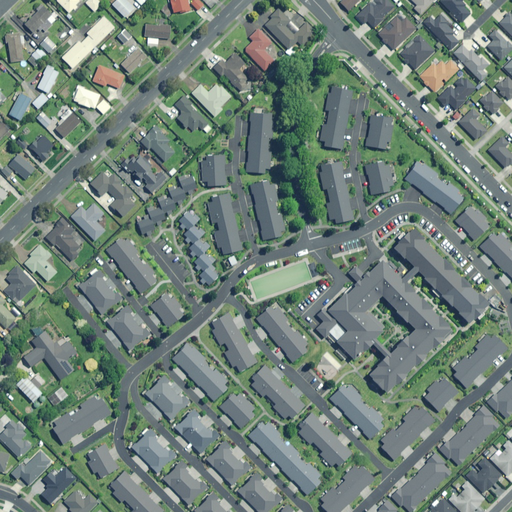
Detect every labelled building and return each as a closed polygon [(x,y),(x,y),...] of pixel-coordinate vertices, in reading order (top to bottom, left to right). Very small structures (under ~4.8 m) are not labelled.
[(81,1),(80,0),(55,0),(70,15),(77,8),(76,6),(81,1)] [(101,5),(96,0),(88,0),(85,4),(94,12),(101,5)] [(134,9),(124,0),(116,0),(111,5),(124,18),(134,9)] [(190,11),(186,0),(169,0),(173,14),(183,11),(183,13),(190,11)] [(203,6),(197,0),(194,0),(190,4),(197,12),(203,6)] [(343,0),(340,3),(348,12),(360,0),(343,0)] [(374,0),(376,2),(374,5),(370,1),(355,16),(364,25),(367,23),(372,28),(387,14),(386,13),(395,4),(391,0),(374,0)] [(434,0),(409,0),(416,6),(413,9),(420,16),(434,0)] [(464,7),(465,6),(462,2),(462,1),(461,0),(441,0),(440,2),(459,24),(470,15),(464,7)] [(52,26),(51,25),(55,21),(58,18),(53,13),(52,15),(43,6),(24,25),(33,34),(39,28),(45,33),(52,26)] [(290,21),(277,9),(270,18),(271,19),(264,27),(289,51),(296,43),(302,48),(316,33),(306,22),(294,35),(285,26),(290,21)] [(511,13),(508,18),(507,17),(499,24),(511,37),(511,13)] [(446,22),(440,15),(434,20),(430,16),(423,23),(450,51),(458,43),(451,35),(453,33),(445,23),(446,22)] [(401,21),(395,16),(377,34),(382,39),(381,40),(385,44),(386,43),(393,51),(416,28),(405,17),(401,21)] [(114,29),(103,18),(86,34),(88,37),(81,44),(79,42),(62,59),(72,70),(114,29)] [(170,27),(145,25),(144,38),(147,38),(146,50),(157,50),(158,39),(169,40),(170,27)] [(271,43),(258,29),(249,38),(253,42),(244,50),(264,72),(275,61),(264,50),(271,43)] [(131,38),(124,30),(117,38),(123,45),(131,38)] [(511,49),(511,46),(495,31),(489,37),(493,41),(487,48),(501,61),(511,49)] [(23,62),(19,34),(4,36),(6,44),(7,44),(10,63),(23,62)] [(407,63),(414,70),(434,51),(418,35),(412,41),(414,43),(407,49),(406,48),(399,55),(404,60),(403,61),(406,64),(407,63)] [(55,47),(46,39),(40,46),(48,53),(55,47)] [(468,53),(462,46),(453,54),(480,82),(487,76),(482,71),(489,65),(482,57),(479,59),(471,51),(468,53)] [(46,55),(38,49),(27,61),(35,68),(46,55)] [(146,59),(137,50),(121,66),(129,75),(146,59)] [(244,64),(235,54),(225,64),(221,61),(213,69),(221,77),(223,75),(240,93),(247,87),(243,83),(247,79),(239,70),(244,64)] [(433,64),(419,77),(423,82),(422,83),(426,88),(428,87),(433,93),(459,70),(450,61),(445,66),(441,62),(436,67),(433,64)] [(53,69),(47,66),(42,75),(44,75),(37,89),(48,94),(58,74),(53,71),(53,69)] [(124,77),(99,66),(92,82),(105,87),(106,84),(119,90),(124,77)] [(476,89),(463,76),(455,84),(457,87),(453,90),(450,87),(437,100),(446,108),(449,105),(456,112),(466,102),(464,100),(476,89)] [(511,81),(507,77),(502,83),(500,81),(494,88),(499,93),(498,94),(503,99),(504,98),(510,103),(511,101),(511,81)] [(354,90),(330,85),(325,110),(330,111),(327,125),(322,124),(319,141),(325,142),(324,146),(343,150),(354,90)] [(219,89),(216,86),(208,94),(200,86),(191,94),(214,118),(222,110),(220,108),(231,97),(221,87),(219,89)] [(100,96),(78,87),(72,102),(94,111),(100,96)] [(491,91),(479,102),(484,107),(483,108),(487,112),(488,111),(491,114),(490,115),(493,118),(499,112),(497,109),(503,104),(491,91)] [(31,101),(20,94),(8,115),(20,122),(31,101)] [(48,100),(42,94),(32,104),(38,110),(48,100)] [(212,128),(183,97),(174,105),(183,114),(177,120),(186,129),(188,127),(193,133),(199,126),(207,134),(212,128)] [(110,108),(103,100),(95,108),(103,115),(110,108)] [(479,116),(473,109),(458,123),(476,142),(487,131),(475,120),(479,116)] [(63,121),(55,129),(64,139),(81,123),(69,110),(60,118),(63,121)] [(41,111),(35,117),(46,129),(52,123),(41,111)] [(251,114),(246,171),(266,172),(266,168),(270,168),(272,152),(267,151),(269,137),(273,137),(274,121),(270,120),(270,115),(251,114)] [(391,119),(370,115),(364,146),(386,150),(387,143),(390,144),(394,125),(389,124),(391,119)] [(0,139),(9,131),(0,122),(0,139)] [(169,141),(156,127),(140,142),(148,150),(150,148),(164,163),(174,154),(165,144),(169,141)] [(53,146),(43,136),(30,149),(43,162),(49,157),(46,154),(53,146)] [(508,144),(502,138),(487,151),(504,170),(511,163),(511,155),(504,147),(508,144)] [(27,145),(20,139),(15,144),(22,151),(27,145)] [(129,175),(133,171),(135,173),(134,175),(140,181),(142,179),(147,184),(144,188),(152,195),(169,178),(141,149),(130,161),(127,158),(120,166),(129,175)] [(36,168),(19,154),(8,166),(25,181),(36,168)] [(227,185),(224,154),(206,156),(206,159),(201,160),(203,182),(208,181),(208,186),(227,185)] [(341,160),(317,166),(322,190),(326,189),(329,201),(324,202),(328,221),(334,219),(335,224),(354,220),(341,160)] [(382,160),(365,163),(371,194),(389,191),(387,185),(392,184),(388,163),(383,164),(382,160)] [(416,160),(403,178),(450,214),(463,196),(416,160)] [(12,173),(6,167),(1,172),(7,178),(12,173)] [(109,178),(103,171),(89,185),(102,198),(108,192),(116,200),(110,206),(122,218),(135,206),(129,199),(134,194),(113,174),(109,178)] [(196,188),(192,175),(179,179),(181,186),(169,190),(171,196),(158,201),(160,206),(147,210),(150,217),(138,221),(142,234),(155,229),(153,223),(167,218),(165,212),(176,208),(174,202),(186,197),(185,192),(196,188)] [(250,184),(263,239),(282,235),(281,230),(285,230),(282,213),(277,214),(274,201),(278,200),(274,183),(270,184),(269,179),(250,184)] [(243,249),(230,194),(211,198),(212,202),(208,203),(213,224),(217,223),(219,231),(215,232),(219,250),(223,249),(224,254),(243,249)] [(103,215),(93,205),(85,212),(81,208),(71,218),(94,242),(105,232),(95,223),(103,215)] [(468,207),(454,221),(460,227),(468,235),(474,241),(488,227),(483,222),(485,219),(476,210),(474,213),(468,207)] [(198,221),(189,211),(179,220),(188,229),(183,234),(193,244),(189,248),(198,257),(194,261),(204,271),(200,275),(209,285),(219,276),(210,266),(214,263),(204,253),(208,249),(199,240),(204,235),(194,225),(198,221)] [(74,231),(62,218),(56,224),(58,226),(45,238),(53,246),(55,244),(72,262),(79,256),(75,252),(80,248),(72,240),(73,239),(70,236),(74,231)] [(409,226),(389,245),(466,323),(486,303),(409,226)] [(499,268),(511,254),(511,252),(508,249),(511,246),(499,234),(495,238),(492,235),(479,247),(486,254),(486,253),(494,261),(493,262),(499,268)] [(105,249),(140,294),(156,282),(153,278),(156,276),(146,263),(143,265),(134,254),(137,251),(127,238),(123,241),(120,237),(105,249)] [(50,256),(39,246),(30,256),(31,257),(24,265),(33,274),(36,271),(47,283),(56,273),(45,262),(50,256)] [(511,254),(499,268),(504,273),(505,272),(511,279),(511,254)] [(237,263),(234,255),(228,258),(232,265),(237,263)] [(448,328),(378,258),(326,311),(322,307),(315,314),(322,321),(314,328),(325,338),(329,333),(335,339),(333,341),(351,359),(381,329),(362,310),(378,294),(412,328),(363,377),(382,395),(448,328)] [(35,286),(16,267),(4,278),(11,285),(4,292),(16,305),(35,286)] [(102,276),(97,269),(76,285),(83,293),(84,293),(94,305),(93,306),(99,314),(120,298),(114,291),(112,293),(100,278),(102,276)] [(164,292),(148,305),(166,327),(182,314),(178,309),(180,307),(172,296),(169,298),(164,292)] [(0,323),(5,330),(16,320),(2,305),(5,302),(0,296),(0,323)] [(130,311),(124,304),(104,320),(111,329),(111,328),(121,341),(120,342),(127,350),(147,334),(142,327),(140,329),(127,313),(130,311)] [(254,317),(290,361),(306,348),(303,345),(306,342),(296,330),(292,332),(283,321),(286,319),(276,306),(273,308),(269,304),(254,317)] [(255,363),(228,312),(210,321),(213,325),(209,327),(217,342),(220,340),(227,353),(223,355),(231,369),(235,367),(237,372),(255,363)] [(54,344),(44,331),(31,342),(36,348),(23,358),(31,368),(43,359),(60,381),(74,371),(66,361),(77,353),(68,341),(60,347),(56,342),(54,344)] [(466,388),(506,348),(492,334),(489,337),(486,334),(474,346),(477,349),(467,359),(464,356),(452,368),(455,371),(452,374),(466,388)] [(172,358),(211,400),(225,387),(222,383),(225,380),(214,368),(211,371),(201,361),(204,358),(193,346),(190,349),(186,345),(172,358)] [(343,368),(328,354),(314,369),(329,383),(343,368)] [(303,406),(263,365),(249,379),(252,382),(249,385),(261,397),(264,394),(274,404),(271,407),(283,419),(286,416),(289,420),(303,406)] [(44,383),(38,375),(30,383),(24,377),(15,385),(32,403),(41,394),(37,390),(44,383)] [(166,381),(160,375),(142,393),(149,401),(150,400),(162,412),(161,413),(168,420),(187,401),(180,395),(178,397),(164,383),(166,381)] [(496,410),(504,418),(511,410),(511,376),(495,393),(494,393),(485,402),(495,412),(496,410)] [(422,397),(437,412),(457,392),(443,377),(438,382),(435,380),(425,389),(428,392),(422,397)] [(328,398),(368,439),(382,425),(379,422),(382,419),(370,407),(367,410),(357,400),(360,397),(348,385),(346,388),(342,384),(328,398)] [(48,399),(54,407),(68,397),(62,388),(48,399)] [(234,396),(231,393),(217,406),(239,429),(253,415),(249,412),(253,408),(238,392),(234,396)] [(32,405),(37,409),(46,400),(42,396),(32,405)] [(60,444),(109,414),(99,397),(95,400),(93,396),(79,405),(81,408),(69,416),(66,412),(52,421),(54,424),(50,427),(60,444)] [(450,458),(458,466),(500,425),(492,417),(493,415),(484,406),(474,415),(475,415),(449,441),(448,440),(439,449),(449,459),(450,458)] [(393,461),(433,420),(419,407),(416,410),(413,407),(402,418),(405,421),(394,431),(391,429),(380,440),(383,443),(379,447),(393,461)] [(195,414),(189,408),(171,426),(178,434),(179,433),(191,445),(190,446),(197,453),(216,434),(209,428),(207,430),(193,416),(195,414)] [(351,453),(311,412),(297,426),(300,429),(297,432),(308,444),(311,441),(321,451),(319,454),(330,466),(333,463),(337,466),(351,453)] [(6,429),(0,434),(0,439),(18,459),(31,446),(23,438),(26,435),(22,431),(24,429),(18,423),(16,425),(12,421),(5,428),(6,429)] [(305,496),(319,482),(316,479),(319,475),(307,463),(303,466),(294,456),(297,453),(288,444),(284,447),(276,438),(279,435),(266,422),(263,425),(260,421),(245,435),(305,496)] [(153,435),(147,428),(128,447),(136,455),(137,454),(148,465),(148,466),(155,473),(174,455),(167,449),(165,451),(151,437),(153,435)] [(226,447),(220,441),(202,460),(209,467),(210,467),(222,478),(221,479),(228,486),(247,468),(240,461),(238,463),(224,450),(226,447)] [(511,446),(507,442),(502,447),(504,450),(501,454),(511,465),(511,446)] [(98,478),(116,469),(102,444),(84,453),(88,460),(85,462),(91,473),(94,472),(98,478)] [(9,455),(0,452),(0,472),(5,474),(9,455)] [(21,464),(10,474),(17,481),(20,478),(28,486),(52,464),(41,452),(25,468),(21,464)] [(402,506),(408,511),(411,511),(452,473),(443,465),(445,463),(436,454),(426,463),(427,463),(401,489),(400,488),(391,497),(401,507),(402,506)] [(510,475),(511,473),(511,465),(501,454),(497,458),(494,455),(489,460),(507,477),(510,474),(510,475)] [(185,467),(178,461),(160,479),(168,487),(168,486),(180,498),(179,498),(186,506),(205,487),(199,481),(196,483),(182,469),(185,467)] [(486,462),(480,468),(485,473),(479,479),(474,474),(468,480),(486,498),(489,495),(501,484),(500,483),(504,480),(486,462)] [(325,511),(340,511),(374,479),(360,465),(357,468),(354,465),(342,477),(345,480),(335,490),(332,487),(320,499),(323,502),(319,506),(325,511)] [(43,481),(47,485),(45,487),(47,490),(41,496),(50,505),(75,480),(64,469),(55,478),(50,474),(43,481)] [(159,511),(120,472),(105,486),(109,489),(106,492),(117,504),(120,501),(130,511),(129,511),(159,511)] [(259,479),(253,473),(234,491),(242,499),(243,498),(254,509),(254,510),(255,511),(266,511),(279,499),(273,493),(271,495),(257,481),(259,479)] [(485,502),(467,484),(462,490),(465,493),(461,497),(476,511),(482,506),(481,506),(485,502)] [(74,492),(63,504),(69,510),(68,511),(69,511),(88,511),(97,503),(89,496),(84,501),(74,492)] [(216,499),(210,492),(191,511),(192,511),(225,511),(214,501),(216,499)] [(475,511),(476,511),(461,497),(457,500),(454,497),(449,502),(458,511),(475,511)] [(395,511),(396,511),(397,510),(388,500),(379,510),(377,511),(395,511)] [(453,511),(441,500),(432,509),(435,511),(453,511)]
